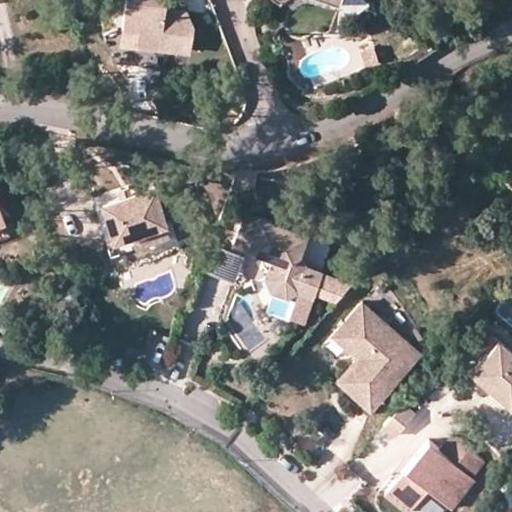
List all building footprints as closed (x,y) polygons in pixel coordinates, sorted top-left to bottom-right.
[(160,0),(119,0),(117,20),(132,22),(131,37),(153,39),(185,43),(188,19),(176,3),(161,2),(160,0)] [(408,15),(397,19),(403,33),(414,29),(408,15)] [(153,39),(131,37),(132,22),(117,20),(111,20),(108,44),(151,50),(153,39)] [(120,192),(129,190),(127,182),(117,184),(120,192)] [(120,192),(117,184),(91,190),(93,198),(120,192)] [(162,221),(153,184),(132,189),(129,190),(120,192),(93,198),(105,251),(113,249),(109,234),(162,221)] [(298,290),(313,295),(314,293),(322,271),(307,265),(302,253),(300,253),(306,233),(244,211),(233,243),(268,255),(270,255),(273,261),(271,262),(265,275),(271,290),(285,295),(298,290)] [(0,235),(11,231),(7,219),(0,221),(0,235)] [(232,278),(241,254),(216,245),(207,268),(232,278)] [(351,281),(322,271),(314,293),(335,301),(351,281)] [(421,354),(363,301),(338,329),(350,340),(345,346),(356,356),(357,357),(353,362),(361,369),(346,387),(371,410),(421,354)] [(350,340),(338,329),(333,335),(345,346),(350,340)] [(511,349),(497,337),(470,368),(509,403),(511,399),(511,349)] [(353,362),(337,379),(346,387),(361,369),(353,362)] [(403,403),(383,425),(396,436),(415,414),(403,403)] [(427,441),(386,492),(409,510),(427,487),(452,507),(476,477),(471,473),(482,459),(451,435),(438,450),(427,441)]
